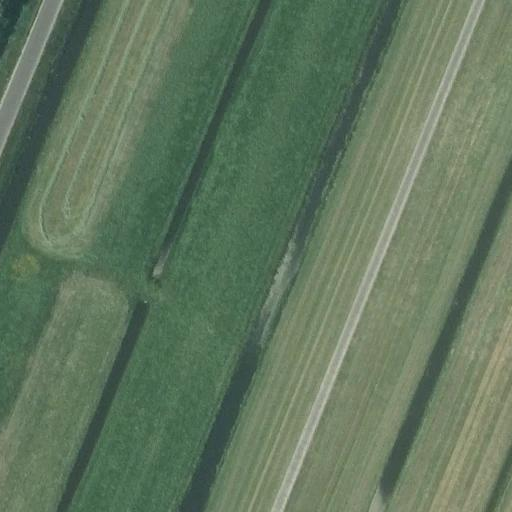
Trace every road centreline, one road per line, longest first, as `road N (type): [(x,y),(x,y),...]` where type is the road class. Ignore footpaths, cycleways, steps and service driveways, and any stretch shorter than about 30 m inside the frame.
road 1 (track): [(275,511),(478,0)]
road 2 (unclassified): [(0,134),(54,0)]
